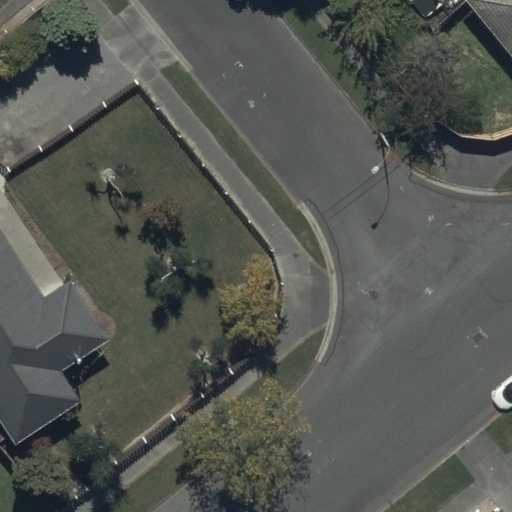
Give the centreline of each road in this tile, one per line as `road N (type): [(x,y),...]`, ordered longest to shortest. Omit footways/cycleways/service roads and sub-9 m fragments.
road 1 (residential): [(205,0),(489,340)]
road 2 (residential): [(489,340),(277,511)]
